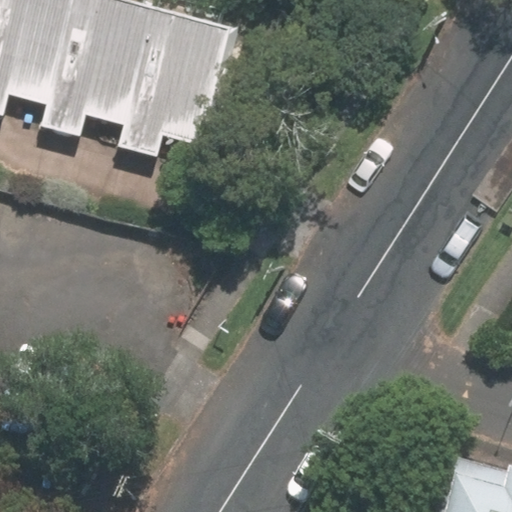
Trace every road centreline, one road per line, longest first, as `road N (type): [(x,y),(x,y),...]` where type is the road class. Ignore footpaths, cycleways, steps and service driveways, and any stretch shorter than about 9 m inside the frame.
road 1 (residential): [(511,57),(324,350)]
road 2 (residential): [(511,404),(324,350)]
road 3 (residential): [(324,350),(220,511)]
